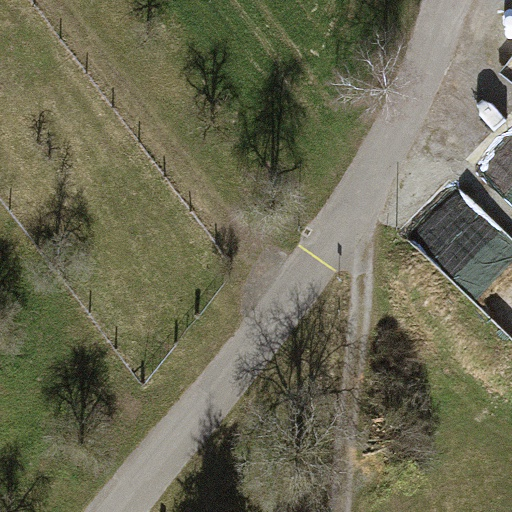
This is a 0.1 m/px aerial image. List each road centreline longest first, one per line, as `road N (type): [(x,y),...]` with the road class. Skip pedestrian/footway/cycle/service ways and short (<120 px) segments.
road 1 (tertiary): [(446,0),(401,127),(359,201),(117,511)]
road 2 (track): [(359,201),(339,511)]
